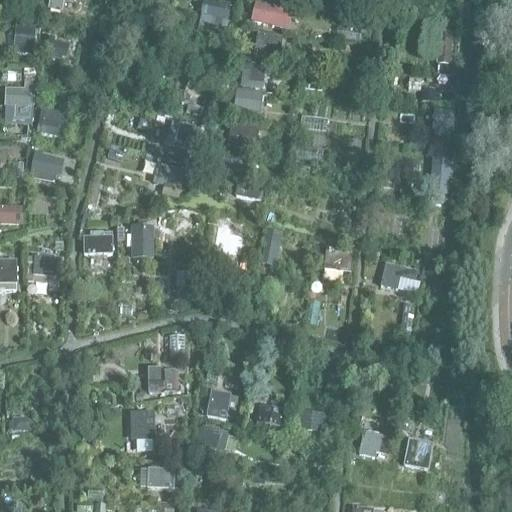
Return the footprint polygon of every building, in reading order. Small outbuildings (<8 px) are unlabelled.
[(52,0),(50,11),(52,12),(61,14),(64,14),(66,3),(76,5),(77,0),(52,0)] [(204,1),(199,28),(225,33),(231,6),(204,1)] [(255,5),(250,24),(288,33),(293,14),(255,5)] [(16,22),(13,57),(33,58),(36,25),(16,22)] [(439,23),(436,67),(436,75),(450,76),(450,68),(452,24),(439,23)] [(257,36),(253,63),(278,66),(282,40),(257,36)] [(50,39),(45,60),(66,65),(70,48),(54,44),(55,40),(50,39)] [(198,48),(191,71),(213,77),(219,54),(198,48)] [(243,67),(240,90),(263,93),(264,78),(273,79),(274,70),(252,68),(243,67)] [(409,82),(409,92),(420,93),(420,82),(409,82)] [(188,84),(181,106),(203,113),(209,90),(188,84)] [(12,91),(11,110),(14,110),(14,122),(30,123),(31,92),(33,92),(33,86),(25,86),(25,92),(12,91)] [(235,91),(232,116),(260,120),(263,95),(235,91)] [(423,93),(422,105),(433,105),(434,94),(423,93)] [(210,102),(205,119),(209,120),(212,121),(213,122),(218,104),(210,102)] [(45,112),(40,137),(56,140),(61,116),(45,112)] [(433,113),(431,134),(453,136),(455,115),(433,113)] [(180,126),(173,150),(195,156),(200,138),(201,132),(180,126)] [(230,128),(227,152),(255,156),(258,132),(230,128)] [(110,151),(107,160),(120,164),(123,156),(110,151)] [(35,156),(31,174),(55,179),(58,161),(43,158),(43,155),(37,154),(36,157),(35,156)] [(155,166),(157,160),(146,157),(145,164),(155,166)] [(225,161),(223,180),(248,183),(248,181),(250,164),(225,161)] [(434,162),(430,195),(447,197),(451,164),(434,162)] [(157,166),(152,187),(164,190),(166,186),(183,190),(185,181),(193,183),(195,175),(198,176),(198,172),(199,170),(196,169),(187,167),(185,173),(157,166)] [(233,187),(231,192),(235,193),(234,200),(262,205),(263,194),(233,187)] [(0,209),(0,227),(21,228),(22,211),(0,209)] [(414,240),(444,250),(452,228),(421,217),(414,240)] [(177,218),(175,239),(190,241),(192,219),(177,218)] [(139,230),(132,230),(132,256),(153,256),(153,230),(146,230),(146,226),(139,226),(139,230)] [(218,229),(215,251),(225,253),(226,247),(234,248),(233,254),(240,255),(243,237),(229,235),(230,231),(218,229)] [(265,244),(261,266),(276,269),(282,237),(267,234),(265,244)] [(88,240),(83,240),(83,259),(112,258),(112,235),(109,236),(102,236),(102,235),(88,235),(88,240)] [(64,246),(55,246),(56,255),(64,254),(64,246)] [(326,251),(323,274),(324,274),(343,276),(350,277),(353,254),(326,251)] [(311,252),(309,263),(317,264),(318,264),(320,253),(311,252)] [(29,261),(27,286),(35,287),(61,289),(61,283),(62,283),(64,263),(53,262),(47,261),(36,260),(36,261),(29,261)] [(0,263),(0,294),(16,294),(16,288),(17,288),(16,263),(0,263)] [(385,269),(380,290),(398,294),(399,292),(401,283),(414,286),(417,275),(399,271),(399,272),(385,269)] [(324,274),(323,283),(342,286),(343,276),(324,274)] [(449,290),(447,303),(458,304),(460,291),(449,290)] [(298,396),(304,372),(282,367),(277,391),(298,396)] [(161,384),(149,384),(149,397),(178,396),(180,395),(180,390),(177,390),(177,376),(160,376),(161,384)] [(393,378),(391,384),(395,388),(400,387),(402,381),(398,377),(393,378)] [(122,404),(117,382),(95,387),(100,409),(122,404)] [(211,394),(206,421),(226,425),(231,398),(211,394)] [(260,410),(256,432),(264,433),(265,429),(269,430),(267,438),(279,441),(284,415),(260,410)] [(298,414),(296,435),(323,437),(325,417),(298,414)] [(151,417),(133,418),(133,442),(151,441),(154,441),(154,436),(151,436),(151,428),(152,428),(152,417),(151,417)] [(25,420),(12,421),(12,424),(13,433),(13,434),(32,433),(31,425),(25,420)] [(204,429),(199,450),(216,455),(217,453),(223,455),(227,436),(221,435),(222,434),(204,429)] [(363,435),(357,458),(374,462),(376,456),(378,457),(385,459),(389,442),(383,440),(363,435)] [(408,442),(402,469),(428,475),(434,448),(408,442)] [(140,472),(139,491),(146,491),(146,492),(171,494),(170,502),(178,503),(180,503),(180,492),(179,492),(173,492),(174,481),(174,473),(159,472),(150,472),(147,472),(147,473),(140,472)] [(211,476),(209,499),(240,502),(242,484),(236,483),(236,482),(224,481),(225,477),(211,476)]
